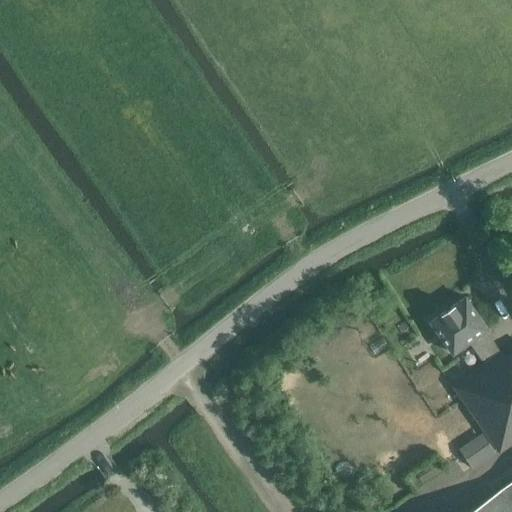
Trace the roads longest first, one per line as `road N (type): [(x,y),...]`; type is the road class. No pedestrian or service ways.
road 1 (unclassified): [(0,499),(279,286),(348,242),(511,161)]
road 2 (track): [(0,141),(141,312),(201,262)]
road 3 (track): [(284,511),(182,367)]
